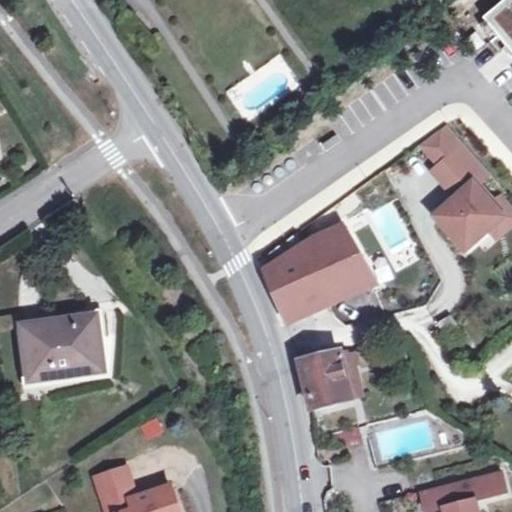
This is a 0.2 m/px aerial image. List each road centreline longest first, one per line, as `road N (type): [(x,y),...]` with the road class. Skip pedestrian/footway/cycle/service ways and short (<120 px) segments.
road 1 (residential): [(219,240),(461,78),(511,133)]
road 2 (tertiary): [(219,240),(272,354),(300,511)]
road 3 (residential): [(157,130),(0,232)]
road 4 (tertiary): [(71,0),(157,130)]
road 5 (tertiary): [(157,130),(219,240)]
